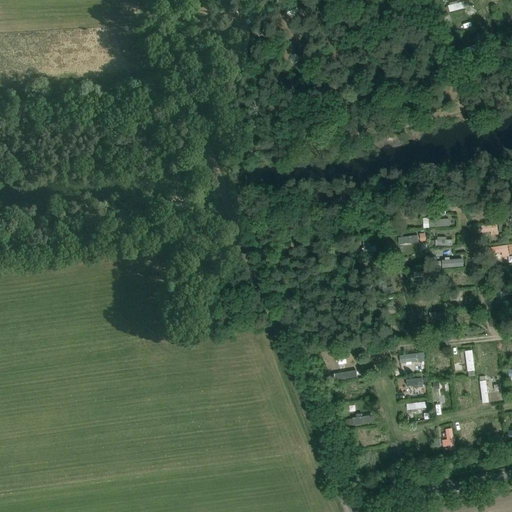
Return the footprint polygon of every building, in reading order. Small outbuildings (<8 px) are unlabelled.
[(467,0),(466,0),(452,3),(453,10),(469,6),(467,0)] [(458,29),(474,26),(473,17),(456,20),(458,29)] [(501,220),(488,222),(489,232),(495,231),(496,234),(503,233),(501,220)] [(410,236),(412,243),(422,239),(420,232),(410,236)] [(370,246),(372,252),(381,249),(379,243),(370,246)] [(511,243),(498,246),(500,256),(511,254),(511,243)] [(448,254),(457,255),(457,247),(449,246),(448,254)] [(447,267),(469,267),(469,256),(447,257),(447,267)] [(461,296),(471,296),(471,287),(462,287),(461,296)] [(480,351),(473,351),(473,374),(481,374),(480,351)] [(424,354),(407,353),(406,366),(423,367),(424,354)] [(448,356),(450,377),(458,376),(456,355),(448,356)] [(440,388),(436,388),(436,403),(448,403),(447,381),(440,381),(440,388)] [(356,404),(369,399),(365,391),(353,396),(356,404)] [(415,411),(435,411),(434,400),(414,400),(415,411)] [(365,427),(381,425),(379,413),(363,416),(365,427)] [(453,430),(453,440),(450,440),(450,451),(462,451),(461,430),(453,430)] [(393,468),(392,462),(382,464),(384,470),(393,468)]
